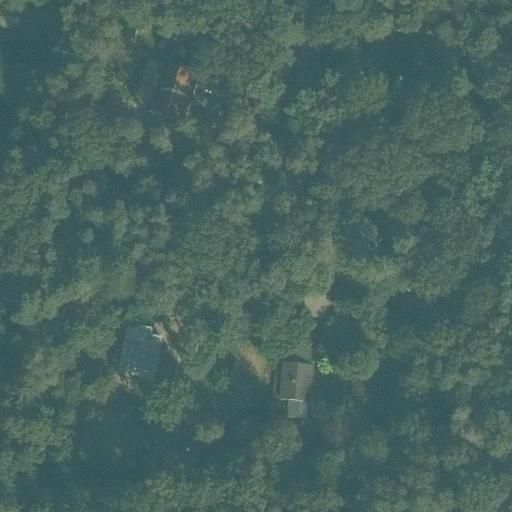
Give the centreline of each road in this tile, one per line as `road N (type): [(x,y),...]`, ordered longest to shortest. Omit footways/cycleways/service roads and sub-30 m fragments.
road 1 (track): [(0,216),(47,193),(140,192),(511,338)]
road 2 (track): [(204,511),(511,475)]
